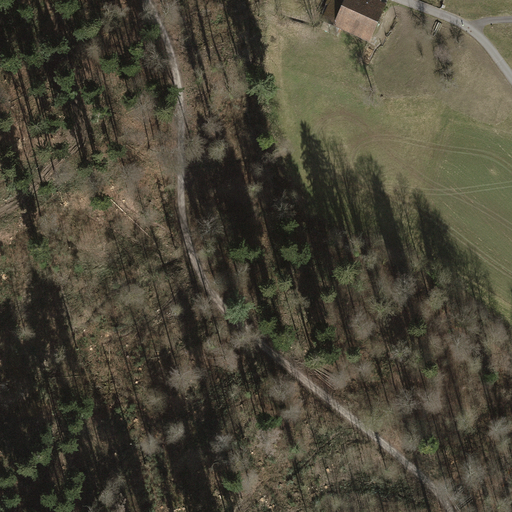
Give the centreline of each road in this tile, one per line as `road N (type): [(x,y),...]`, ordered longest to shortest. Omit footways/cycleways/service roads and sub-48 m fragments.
road 1 (track): [(451,511),(412,468),(235,318),(200,271),(183,216),(175,72),(149,0)]
road 2 (track): [(400,0),(470,29),(511,76)]
